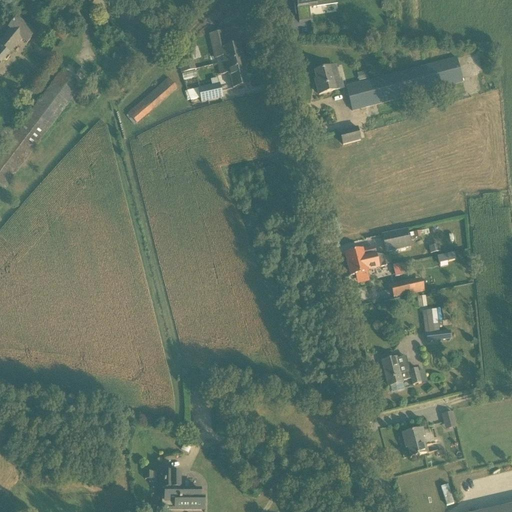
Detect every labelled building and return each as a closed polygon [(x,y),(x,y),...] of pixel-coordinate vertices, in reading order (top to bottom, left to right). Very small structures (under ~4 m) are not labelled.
[(310,21),(308,7),(316,6),(316,5),(334,3),(333,0),(295,0),(299,23),(310,21)] [(35,35),(17,19),(9,28),(11,30),(10,31),(12,32),(9,35),(8,34),(0,43),(0,63),(0,64),(21,39),(27,44),(35,35)] [(223,57),(224,63),(243,59),(239,45),(224,48),(220,33),(209,35),(213,52),(215,59),(223,57)] [(196,70),(190,51),(175,55),(181,74),(196,70)] [(456,58),(432,65),(346,88),(352,112),(463,83),(456,58)] [(224,63),(219,64),(218,65),(220,76),(229,74),(233,90),(249,86),(243,59),(224,63)] [(339,80),(336,66),(314,72),(318,86),(316,87),(319,95),(344,89),(341,80),(339,80)] [(76,93),(81,86),(62,72),(0,152),(0,183),(5,187),(70,102),(74,105),(80,96),(76,93)] [(359,82),(367,79),(365,72),(356,75),(359,82)] [(168,78),(127,114),(136,124),(177,89),(168,78)] [(198,89),(187,92),(189,97),(190,100),(200,98),(201,103),(223,98),(218,80),(211,82),(212,85),(198,89)] [(343,146),(352,143),(360,141),(357,128),(339,133),(343,146)] [(386,253),(411,247),(407,231),(382,236),(386,253)] [(438,245),(429,247),(430,255),(440,253),(438,245)] [(344,255),(346,265),(365,260),(364,257),(371,255),(373,255),(372,254),(375,253),(374,248),(363,251),(362,251),(345,255),(344,255)] [(365,260),(346,265),(350,278),(350,277),(368,272),(368,271),(386,267),(386,265),(390,264),(389,257),(383,256),(375,255),(375,253),(372,254),(373,255),(371,255),(364,257),(365,260)] [(393,299),(411,295),(410,293),(415,291),(413,281),(407,282),(407,281),(390,286),(393,299)] [(425,297),(417,298),(418,309),(426,308),(425,297)] [(438,326),(436,309),(422,311),(424,332),(433,331),(433,326),(438,326)] [(452,331),(425,334),(426,347),(453,343),(452,331)] [(382,362),(388,387),(403,384),(402,382),(411,380),(413,386),(421,384),(417,369),(409,372),(407,364),(398,366),(396,358),(382,362)] [(440,415),(445,431),(456,427),(451,412),(440,415)] [(407,444),(410,458),(426,454),(422,438),(424,437),(422,430),(402,435),(404,444),(407,444)] [(179,511),(179,491),(179,489),(180,489),(180,473),(157,473),(156,492),(164,492),(163,510),(179,511)] [(179,511),(202,511),(202,501),(200,500),(200,491),(179,491),(179,511)]
